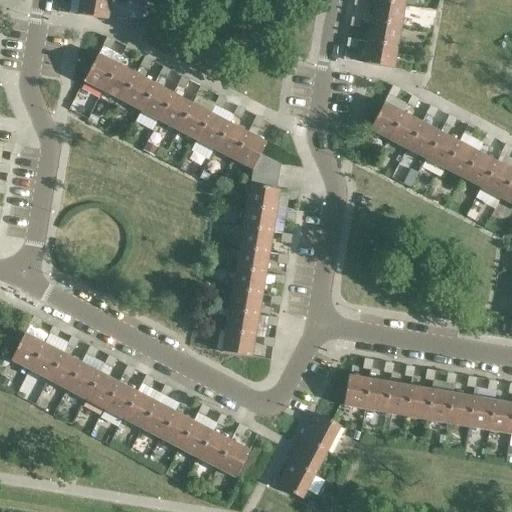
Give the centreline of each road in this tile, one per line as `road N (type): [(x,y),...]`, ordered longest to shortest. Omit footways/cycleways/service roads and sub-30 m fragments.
road 1 (residential): [(319,324),(279,399),(260,404),(27,278)]
road 2 (residential): [(319,324),(336,197),(312,135),(337,0)]
road 3 (residential): [(27,278),(50,142),(29,88),(40,0)]
road 4 (residential): [(511,358),(319,324)]
